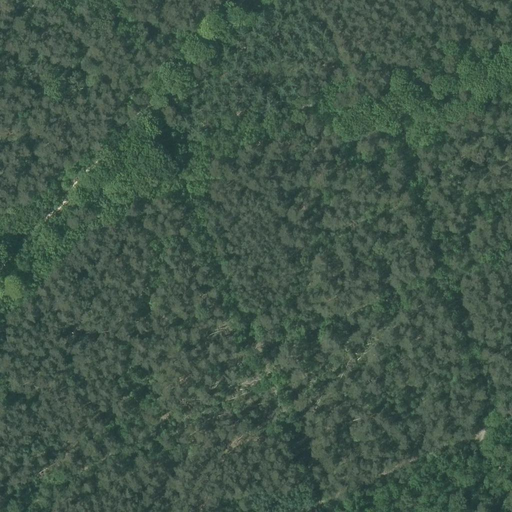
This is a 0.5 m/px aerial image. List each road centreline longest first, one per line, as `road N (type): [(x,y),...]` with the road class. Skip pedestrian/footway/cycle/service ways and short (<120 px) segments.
road 1 (track): [(249,0),(0,279)]
road 2 (track): [(302,511),(480,433)]
road 3 (unknown): [(511,458),(394,511)]
